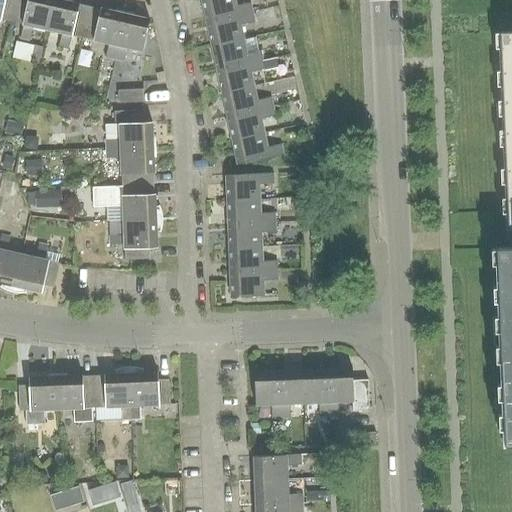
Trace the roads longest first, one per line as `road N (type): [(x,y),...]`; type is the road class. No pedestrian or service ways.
road 1 (residential): [(191,335),(180,89),(160,0)]
road 2 (residential): [(395,325),(384,0)]
road 3 (residential): [(395,325),(191,335)]
road 4 (residential): [(191,335),(73,336),(0,322)]
road 5 (residential): [(405,511),(395,325)]
road 6 (residential): [(191,335),(206,349),(214,511)]
